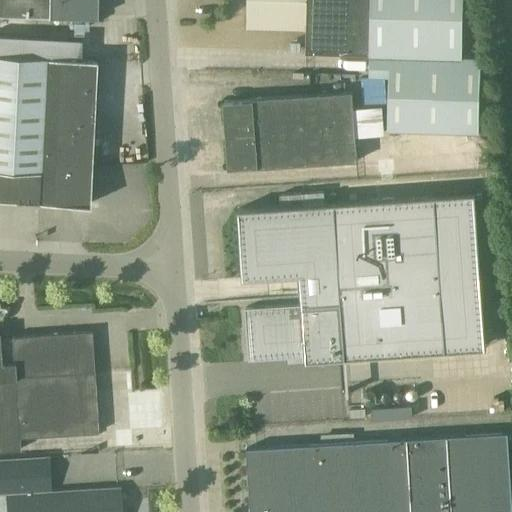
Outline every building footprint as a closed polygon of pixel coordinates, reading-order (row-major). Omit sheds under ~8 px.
[(96,0),(0,0),(0,15),(96,17),(96,0)] [(307,29),(307,51),(371,53),(372,23),(372,0),(247,0),(247,27),(307,29)] [(482,54),(463,54),(464,0),(372,0),(371,53),(371,72),(391,72),(389,126),(480,129),(482,54)] [(0,199),(89,204),(96,60),(0,55),(0,199)] [(259,167),(358,160),(353,91),(254,98),(254,99),(224,101),(229,167),(258,165),(259,167)] [(342,357),(486,347),(475,192),(325,202),(324,190),(303,192),(280,194),(281,205),(238,208),(243,277),(300,273),(302,303),(245,307),(249,359),(306,355),(306,360),(310,360),(310,355),(342,353),(342,357)] [(0,450),(19,449),(18,437),(98,432),(91,330),(11,336),(11,337),(0,338),(0,450)] [(511,511),(511,493),(508,432),(247,447),(250,511),(511,511)] [(0,490),(7,490),(49,487),(47,459),(0,461),(0,490)] [(118,511),(117,490),(7,496),(8,511),(118,511)]
